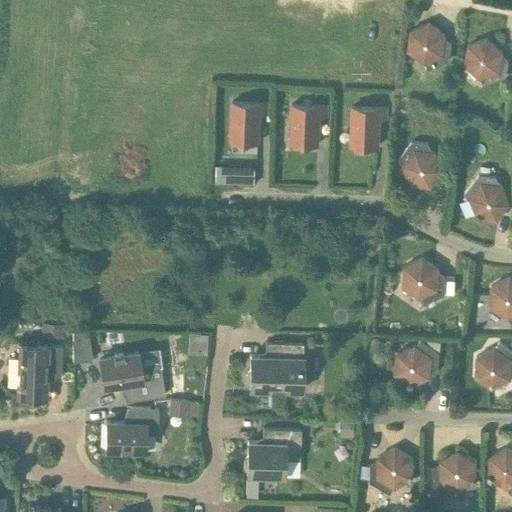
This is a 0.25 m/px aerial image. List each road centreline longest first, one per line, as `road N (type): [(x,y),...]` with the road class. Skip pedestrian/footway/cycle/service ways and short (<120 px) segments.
road 1 (residential): [(221,330),(211,413),(219,472),(199,495),(63,479),(66,434),(52,425),(0,436)]
road 2 (residential): [(511,261),(393,218)]
